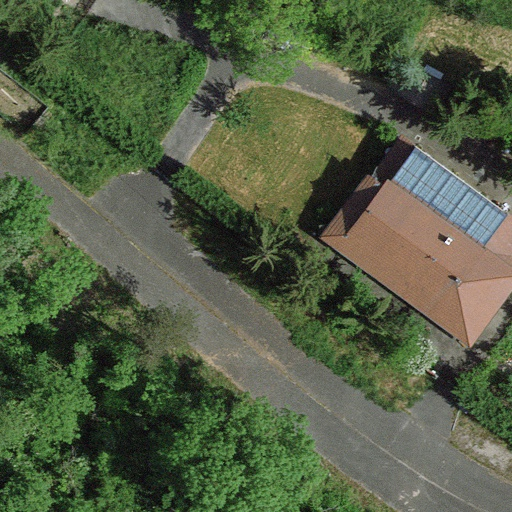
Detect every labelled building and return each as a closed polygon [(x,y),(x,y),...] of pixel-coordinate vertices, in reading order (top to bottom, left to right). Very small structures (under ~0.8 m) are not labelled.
[(386,190),(418,146),(403,135),(372,180),(386,190)] [(477,257),(510,213),(418,146),(386,190),(353,236),(386,260),(379,271),(398,284),(405,274),(444,302),(477,257)] [(511,258),(511,214),(510,213),(477,257),(501,274),(511,258)] [(511,282),(477,257),(444,302),(405,274),(398,284),(436,313),(470,338),(511,282)] [(52,297),(39,312),(67,334),(80,319),(52,297)]
